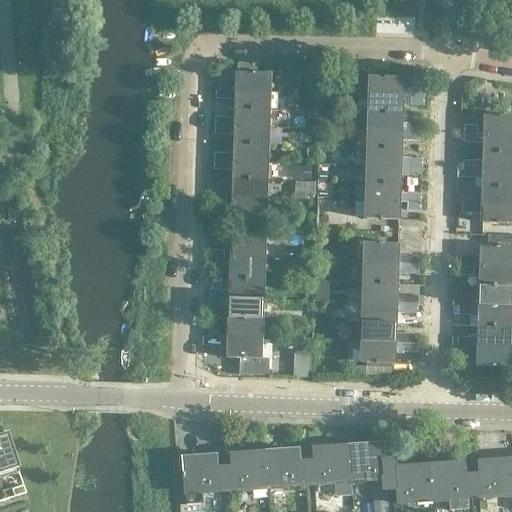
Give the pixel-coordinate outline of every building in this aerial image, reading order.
[(271,93),(272,75),(257,75),(257,70),(253,70),(253,64),(239,64),(238,84),(217,83),(217,92),(271,93)] [(404,97),(404,79),(371,78),(371,96),(404,97)] [(425,98),(425,90),(412,90),(411,98),(425,98)] [(270,111),(271,93),(217,92),(216,100),(230,100),(238,101),(237,110),(270,111)] [(403,115),(404,97),(371,96),(370,114),(403,115)] [(424,106),(425,98),(411,98),(411,106),(424,106)] [(270,129),(270,111),(237,110),(237,119),(229,119),(216,119),(215,127),(270,129)] [(403,133),(403,115),(370,114),(370,132),(403,133)] [(511,136),(511,118),(486,117),(486,135),(511,136)] [(424,133),(424,125),(411,125),(410,133),(424,133)] [(269,146),(270,129),(215,127),(215,135),(236,136),(236,145),(269,146)] [(478,135),(478,127),(465,127),(465,135),(478,135)] [(410,142),(410,141),(423,141),(424,133),(410,133),(403,133),(370,132),(369,149),(402,150),(402,142),(410,142)] [(478,143),(478,135),(465,135),(464,143),(478,143)] [(511,153),(511,136),(486,135),(485,153),(511,153)] [(269,164),(269,146),(236,145),(236,154),(224,154),(215,154),(214,162),(269,164)] [(410,159),(402,159),(402,150),(369,149),(368,167),(423,169),(423,161),(410,160),(410,159)] [(511,171),(511,153),(485,153),(485,162),(477,161),(477,162),(464,162),(464,170),(511,171)] [(268,182),(269,164),(214,162),(214,170),(235,171),(235,181),(268,182)] [(409,178),(409,177),(422,177),(423,169),(368,167),(368,185),(401,186),(401,177),(409,178)] [(511,189),(511,171),(464,170),(463,178),(476,178),(476,179),(484,179),(484,188),(511,189)] [(268,199),(268,182),(235,181),(235,190),(222,189),(222,190),(213,189),(213,197),(226,198),(234,198),(268,199)] [(409,195),(401,194),(401,186),(368,185),(367,202),(422,204),(422,196),(409,195)] [(511,206),(511,189),(484,188),(484,197),(476,196),(476,197),(463,197),(462,205),(511,206)] [(226,206),(226,198),(213,197),(213,205),(226,206)] [(267,217),(268,199),(234,198),(234,216),(267,217)] [(408,212),(421,212),(422,204),(367,202),(367,220),(400,221),(400,212),(408,212)] [(511,224),(511,206),(462,205),(462,213),(475,214),(483,214),(483,224),(511,224)] [(399,246),(400,234),(378,233),(377,245),(399,246)] [(266,262),(266,241),(233,240),(233,251),(225,250),(225,252),(212,252),(211,260),(266,262)] [(399,246),(377,245),(366,245),(365,265),(420,266),(420,258),(407,258),(407,257),(399,257),(399,246)] [(511,269),(511,249),(482,248),(482,258),(474,258),(474,260),(461,260),(461,268),(511,269)] [(265,281),(266,262),(211,260),(211,268),(224,268),(232,270),(232,280),(265,281)] [(406,275),(406,274),(419,274),(420,266),(365,265),(365,284),(398,285),(398,275),(406,275)] [(511,289),(511,269),(461,268),(461,276),(473,276),(473,277),(482,277),(481,288),(511,289)] [(264,301),(265,281),(232,280),(231,290),(223,291),(210,291),(210,299),(264,301)] [(398,296),(398,285),(365,284),(364,304),(418,306),(419,298),(406,297),(398,296)] [(511,308),(511,289),(481,288),(481,299),(473,298),(473,299),(460,299),(459,307),(511,308)] [(263,321),(264,301),(210,299),(210,307),(223,308),(231,309),(230,320),(263,321)] [(397,325),(397,314),(405,315),(405,313),(418,314),(418,306),(364,304),(364,324),(397,325)] [(511,328),(511,308),(459,307),(459,315),(472,316),(472,317),(480,318),(480,328),(511,328)] [(263,341),(263,321),(230,320),(230,330),(222,331),(209,331),(209,339),(263,341)] [(396,335),(397,325),(364,324),(363,344),(417,345),(417,337),(404,337),(405,336),(396,335)] [(511,348),(511,328),(480,328),(480,337),(471,337),(471,339),(458,339),(458,347),(471,347),(479,347),(511,348)] [(262,361),(263,341),(209,339),(208,347),(222,347),(229,350),(229,360),(262,361)] [(297,341),(295,375),(311,376),(313,341),(297,341)] [(395,365),(396,354),(404,354),(404,353),(417,353),(417,345),(363,344),(362,364),(395,365)] [(471,355),(471,347),(458,347),(458,355),(471,355)] [(511,368),(511,362),(511,348),(479,347),(479,367),(511,368)] [(6,435),(0,436),(0,479),(18,473),(6,435)] [(393,490),(391,460),(385,460),(383,446),(349,448),(351,480),(367,479),(367,483),(385,482),(386,490),(387,490),(390,490),(393,490)] [(351,480),(349,448),(314,451),(315,463),(308,463),(310,486),(314,486),(316,486),(316,487),(335,485),(335,481),(351,480)] [(310,486),(308,463),(302,464),(301,451),(266,454),(268,486),(284,485),(285,489),(303,487),(308,486),(310,486)] [(268,486),(266,454),(232,457),(232,469),(226,469),(228,492),(231,492),(234,492),(253,491),(253,487),(268,486)] [(228,492),(226,469),(219,470),(219,457),(183,460),(186,492),(202,491),(202,495),(221,493),(221,492),(225,492),(228,492)] [(434,499),(431,467),(398,469),(397,459),(391,460),(393,490),(394,490),(398,490),(399,505),(418,504),(418,500),(434,499)] [(511,493),(511,461),(479,463),(480,476),(473,476),(475,499),(480,499),(482,499),(501,498),(500,494),(511,493)] [(475,499),(473,476),(467,477),(466,464),(431,467),(434,499),(450,498),(450,502),(469,500),(469,499),(473,499),(475,499)] [(351,484),(337,485),(338,496),(352,495),(351,484)] [(25,494),(23,486),(11,490),(14,498),(25,494)] [(384,487),(373,488),(374,511),(388,511),(387,491),(385,491),(384,487)]
